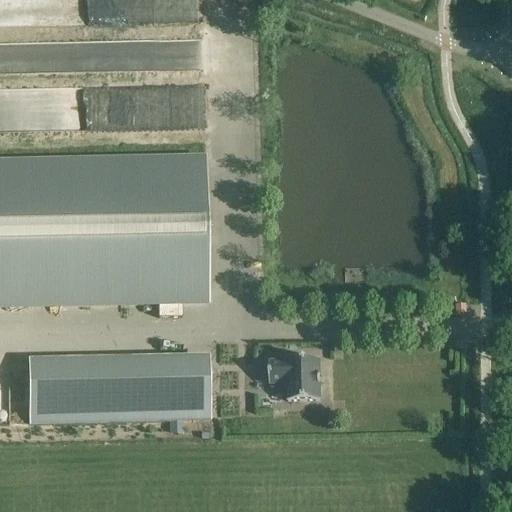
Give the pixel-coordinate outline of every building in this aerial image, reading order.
[(40,0),(42,26),(96,23),(94,0),(40,0)] [(202,45),(0,48),(0,74),(71,73),(71,74),(189,72),(189,86),(201,85),(201,67),(202,67),(202,45)] [(180,124),(205,123),(205,88),(179,88),(180,124)] [(0,306),(208,303),(206,164),(0,168),(0,306)] [(288,386),(288,403),(320,402),(319,361),(287,361),(287,364),(269,364),(270,386),(288,386)] [(28,366),(29,427),(168,424),(182,424),(210,423),(209,363),(28,366)] [(168,424),(168,434),(182,434),(182,424),(168,424)]
